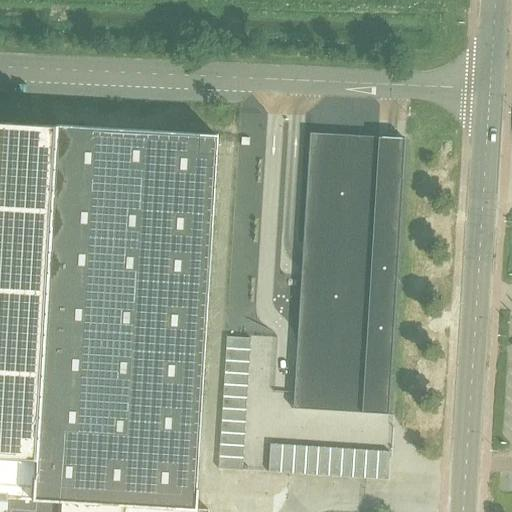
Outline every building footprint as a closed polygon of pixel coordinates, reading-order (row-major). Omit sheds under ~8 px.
[(0,511),(208,511),(208,508),(196,508),(218,134),(56,124),(0,120),(0,511)] [(303,393),(297,393),(296,406),(296,407),(300,407),(300,410),(388,415),(405,139),(309,133),(295,366),(305,374),(303,393)] [(249,354),(250,342),(226,341),(225,353),(249,354)] [(248,366),(249,354),(225,353),(224,364),(248,366)] [(247,378),(248,366),(224,364),(224,376),(247,378)] [(247,390),(247,378),(224,376),(223,388),(247,390)] [(246,402),(247,390),(223,388),(222,400),(246,402)] [(245,414),(246,402),(222,400),(221,412),(245,414)] [(244,426),(245,414),(221,412),(221,424),(244,426)] [(244,438),(244,426),(221,424),(220,436),(244,438)] [(243,450),(244,438),(220,436),(219,448),(243,450)] [(282,448),(270,447),(269,475),(281,476),(282,448)] [(242,462),(243,450),(219,448),(218,460),(242,462)] [(294,448),(282,448),(281,476),(293,476),(294,448)] [(306,449),(294,448),(293,476),(305,477),(306,449)] [(318,449),(306,449),(305,477),(317,477),(318,449)] [(330,450),(318,449),(317,477),(329,478),(330,450)] [(342,450),(330,450),(329,478),(341,478),(342,450)] [(354,451),(342,450),(341,478),(353,479),(354,451)] [(366,452),(354,451),(353,479),(365,479),(366,452)] [(378,452),(366,452),(365,479),(377,480),(378,452)] [(390,453),(378,452),(377,480),(389,481),(390,453)] [(241,474),(242,462),(218,460),(218,472),(241,474)]
